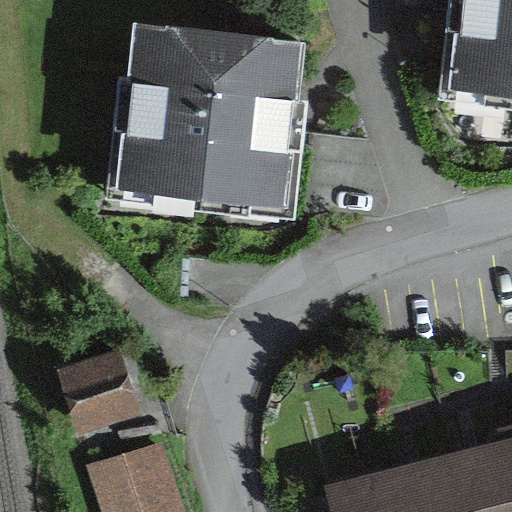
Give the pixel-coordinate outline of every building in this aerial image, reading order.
[(511,0),(461,0),(451,88),(511,95),(511,0)] [(297,42),(137,24),(119,186),(279,204),(297,42)] [(134,408),(115,361),(62,382),(81,429),(134,408)] [(511,511),(511,444),(509,433),(450,450),(467,511),(511,511)] [(186,511),(162,443),(95,467),(110,511),(186,511)] [(467,511),(450,450),(391,467),(404,511),(467,511)] [(404,511),(391,467),(332,483),(340,511),(404,511)]
